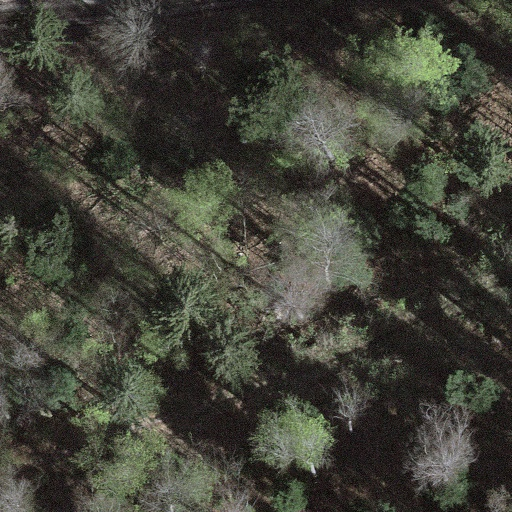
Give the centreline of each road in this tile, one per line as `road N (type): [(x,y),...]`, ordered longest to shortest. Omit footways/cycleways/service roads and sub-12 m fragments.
road 1 (track): [(0,480),(511,265)]
road 2 (track): [(125,0),(0,12)]
